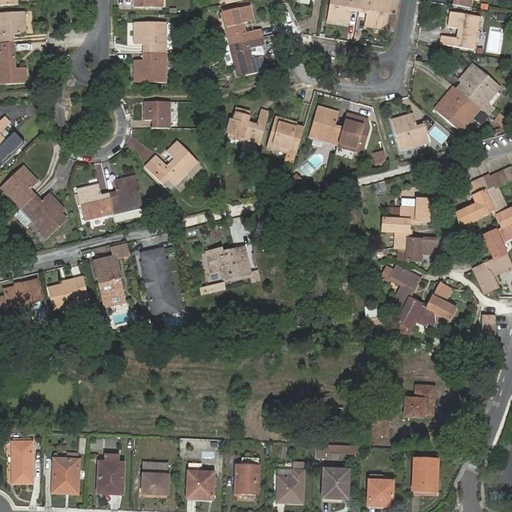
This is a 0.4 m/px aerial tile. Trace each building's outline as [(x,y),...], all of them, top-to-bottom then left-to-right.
[(360,0),(329,0),(326,20),(348,24),(350,12),(351,7),(359,8),(360,0)] [(390,0),(360,0),(359,8),(366,9),(366,14),(364,26),(386,30),(390,0)] [(453,0),(453,5),(470,8),(471,0),(453,0)] [(225,31),(229,45),(262,37),(260,30),(244,33),(242,24),(253,21),(249,7),(221,13),(224,22),(225,31)] [(0,13),(0,43),(9,43),(8,35),(13,35),(26,34),(25,12),(0,13)] [(457,28),(455,38),(441,36),(439,43),(473,49),(479,18),(450,13),(447,27),(457,28)] [(218,32),(225,31),(224,22),(216,24),(218,32)] [(149,45),(149,53),(166,53),(166,24),(134,23),(134,45),(142,45),(149,45)] [(453,37),(455,28),(447,27),(445,35),(453,37)] [(262,37),(229,45),(236,78),(266,71),(262,56),(263,54),(261,47),(259,47),(263,46),(262,37)] [(9,43),(0,43),(0,84),(27,83),(26,68),(15,68),(13,43),(9,43)] [(442,60),(444,50),(429,47),(427,57),(442,60)] [(166,53),(149,53),(149,61),(142,61),(134,60),(134,82),(165,83),(166,53)] [(485,103),(499,87),(474,66),(460,82),(470,91),(475,95),(469,101),(480,110),(485,114),(487,116),(493,109),(485,103)] [(465,97),(469,101),(475,95),(470,91),(465,97)] [(491,100),(499,104),(504,96),(496,91),(491,100)] [(476,114),(480,110),(469,101),(464,107),(459,103),(450,95),(436,111),(460,132),(476,114)] [(464,107),(469,101),(465,97),(459,103),(464,107)] [(152,120),(152,129),(170,129),(170,102),(144,102),(144,120),(152,120)] [(336,145),(340,133),(333,131),(334,126),(338,112),(316,106),(308,138),(336,145)] [(259,146),(268,113),(260,110),(256,124),(246,121),(249,112),(235,107),(232,119),(227,134),(227,136),(259,146)] [(485,114),(480,110),(476,114),(482,119),(485,114)] [(503,130),(510,123),(500,113),(493,119),(503,130)] [(417,130),(416,126),(413,114),(392,120),(400,151),(429,143),(425,128),(417,130)] [(295,156),(299,142),(291,140),(293,135),(295,126),(296,123),(275,117),(266,147),(295,156)] [(0,120),(0,162),(2,164),(23,144),(13,134),(6,140),(0,133),(0,132),(10,123),(3,118),(0,120)] [(437,122),(429,132),(443,144),(452,134),(437,122)] [(349,135),(340,133),(336,145),(362,152),(369,128),(352,124),(350,131),(349,135)] [(293,135),(291,140),(299,142),(303,128),(295,126),(293,135)] [(174,160),(167,167),(156,156),(145,166),(163,185),(168,180),(174,186),(198,163),(177,142),(167,152),(174,160)] [(149,161),(152,152),(143,149),(140,158),(149,161)] [(371,153),(373,165),(385,163),(383,151),(371,153)] [(0,187),(0,188),(21,210),(31,200),(26,194),(30,190),(39,182),(23,166),(0,187)] [(502,185),(509,182),(504,170),(497,173),(502,185)] [(490,176),(494,187),(495,189),(496,188),(502,185),(497,173),(490,176)] [(482,178),(487,190),(494,187),(490,176),(489,175),(482,178)] [(117,199),(110,201),(113,214),(141,207),(142,207),(135,176),(113,181),(116,192),(117,199)] [(474,181),(479,194),(484,192),(487,190),(482,178),(474,181)] [(174,186),(168,180),(163,185),(169,191),(174,186)] [(467,184),(472,196),(479,194),(474,181),(467,184)] [(113,214),(110,201),(103,202),(101,195),(98,185),(77,189),(84,221),(113,214)] [(493,211),(501,228),(509,225),(511,223),(511,207),(506,211),(496,188),(495,189),(494,187),(487,190),(484,192),(493,211)] [(448,192),(451,198),(457,195),(454,189),(448,192)] [(26,194),(31,200),(36,196),(30,190),(26,194)] [(116,192),(108,193),(110,201),(117,199),(116,192)] [(479,194),(472,196),(476,204),(455,214),(459,226),(493,211),(484,192),(479,194)] [(31,200),(21,210),(15,216),(25,227),(31,222),(46,237),(66,218),(61,212),(64,209),(49,193),(41,201),(37,205),(31,200)] [(110,201),(108,193),(101,195),(103,202),(110,201)] [(36,196),(31,200),(37,205),(41,201),(36,196)] [(383,210),(400,220),(408,220),(428,221),(429,201),(425,200),(402,199),(401,208),(387,207),(383,210)] [(141,207),(113,214),(115,223),(143,216),(141,207)] [(408,220),(400,220),(383,218),(382,231),(395,232),(394,248),(398,248),(406,248),(407,240),(408,220)] [(483,236),(493,259),(505,254),(500,242),(511,236),(511,232),(509,225),(501,228),(483,236)] [(406,248),(405,261),(419,262),(420,254),(435,254),(436,241),(407,240),(406,248)] [(221,250),(206,254),(211,273),(221,270),(223,280),(250,274),(244,248),(222,254),(221,250)] [(397,260),(405,261),(406,248),(398,248),(397,260)] [(161,250),(140,256),(142,263),(141,265),(145,281),(149,283),(150,286),(147,290),(154,315),(164,313),(169,305),(176,303),(172,288),(170,287),(168,276),(169,274),(166,262),(164,260),(161,250)] [(373,251),(367,252),(370,262),(377,261),(375,251),(373,251)] [(505,254),(493,259),(473,269),(483,293),(496,287),(490,275),(510,266),(505,254)] [(93,261),(97,277),(100,277),(102,282),(99,283),(105,307),(125,302),(119,278),(121,278),(116,256),(93,261)] [(403,310),(409,299),(420,279),(396,266),(394,272),(386,268),(380,277),(389,282),(390,279),(402,285),(392,304),(403,310)] [(330,272),(339,316),(356,312),(345,268),(330,272)] [(62,285),(49,288),(54,309),(80,303),(79,297),(86,295),(82,277),(75,279),(76,282),(62,285)] [(20,286),(15,287),(4,290),(5,296),(0,297),(0,303),(3,316),(10,314),(8,308),(42,300),(36,279),(19,284),(20,286)] [(440,283),(426,308),(434,313),(438,315),(443,317),(449,321),(456,309),(444,302),(451,289),(440,283)] [(426,308),(409,299),(403,310),(396,322),(401,324),(408,328),(414,316),(427,323),(435,328),(435,323),(434,313),(426,308)] [(167,314),(178,311),(176,303),(169,305),(164,313),(167,314)] [(363,305),(365,318),(380,316),(378,303),(363,305)] [(437,329),(443,317),(438,315),(434,313),(435,323),(435,328),(437,329)] [(145,317),(148,330),(156,331),(153,316),(145,317)] [(424,327),(427,323),(414,316),(408,328),(401,324),(399,328),(410,335),(417,323),(424,327)] [(495,323),(482,323),(482,331),(494,331),(495,323)] [(494,331),(482,331),(481,339),(494,339),(494,331)] [(418,414),(423,414),(432,414),(434,387),(416,386),(415,400),(405,399),(404,417),(418,417),(418,414)] [(313,408),(313,418),(341,419),(342,409),(313,408)] [(301,411),(280,410),(279,419),(300,421),(301,411)] [(368,421),(364,421),(363,436),(371,436),(389,437),(389,422),(380,421),(368,421)] [(371,436),(363,436),(363,447),(370,447),(371,436)] [(13,443),(12,483),(32,484),(32,443),(13,443)] [(315,445),(314,457),(324,458),(325,445),(315,445)] [(67,452),(67,460),(79,460),(79,453),(67,452)] [(454,452),(454,462),(463,463),(463,453),(454,452)] [(98,463),(97,493),(122,495),(123,463),(118,463),(119,455),(104,455),(104,463),(98,463)] [(236,466),(234,493),(257,494),(259,458),(242,458),(242,466),(236,466)] [(413,459),(412,491),(436,492),(437,459),(413,459)] [(54,460),(52,490),(65,490),(65,494),(78,495),(79,460),(67,460),(54,460)] [(143,463),(143,474),(152,475),(153,464),(143,463)] [(188,463),(187,499),(212,500),(213,473),(201,473),(202,464),(188,463)] [(292,477),(278,477),(276,502),(302,503),(303,463),(292,463),(292,470),(292,477)] [(152,475),(143,474),(142,494),(167,495),(168,464),(153,464),(152,475)] [(324,469),(322,498),(346,499),(348,470),(324,469)] [(381,481),(368,480),(367,506),(391,507),(393,482),(381,481)]
